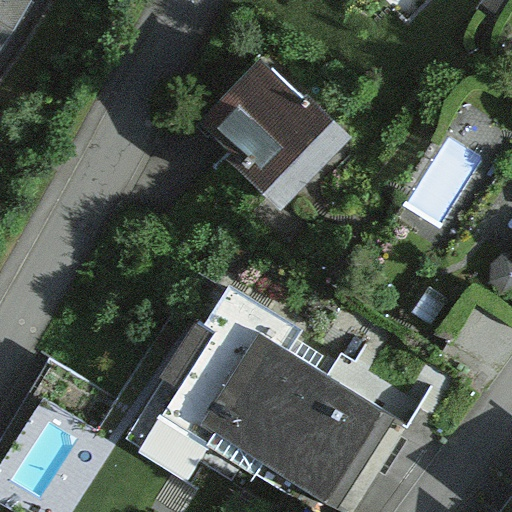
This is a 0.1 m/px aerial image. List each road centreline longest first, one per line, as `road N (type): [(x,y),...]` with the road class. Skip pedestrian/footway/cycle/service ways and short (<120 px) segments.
road 1 (residential): [(194,0),(0,350)]
road 2 (residential): [(424,511),(511,393)]
